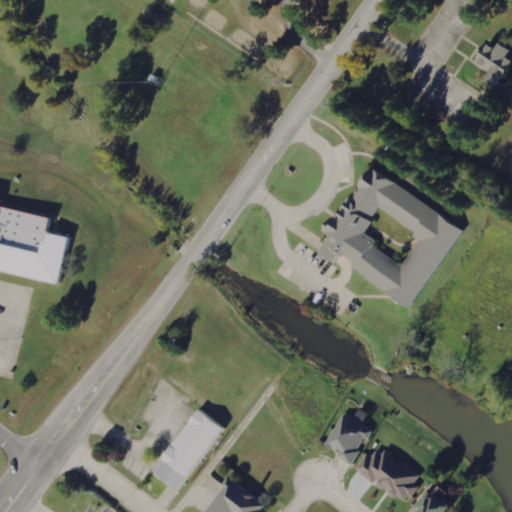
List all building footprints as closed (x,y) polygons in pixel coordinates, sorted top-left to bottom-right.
[(511,45),(506,41),(501,48),(495,43),(481,62),(495,73),(491,78),(502,86),(511,73),(511,45)] [(409,310),(465,233),(373,167),(329,228),(331,229),(319,246),(335,258),(340,251),(351,259),(347,265),(409,310)] [(0,271),(65,285),(75,237),(55,232),(58,218),(3,207),(5,198),(0,196),(0,271)] [(197,409),(151,468),(177,488),(223,429),(197,409)] [(344,414),(326,442),(340,451),(337,456),(349,464),(358,451),(354,448),(362,437),(365,439),(371,430),(362,425),(364,422),(354,415),(351,419),(344,414)] [(384,450),(381,455),(372,448),(368,454),(365,452),(352,468),(402,506),(416,487),(411,483),(417,474),(384,450)] [(230,479),(206,511),(226,511),(229,509),(233,511),(257,511),(264,503),(230,479)] [(437,484),(433,489),(428,486),(415,504),(418,506),(413,511),(444,511),(452,501),(443,494),(445,490),(437,484)]
